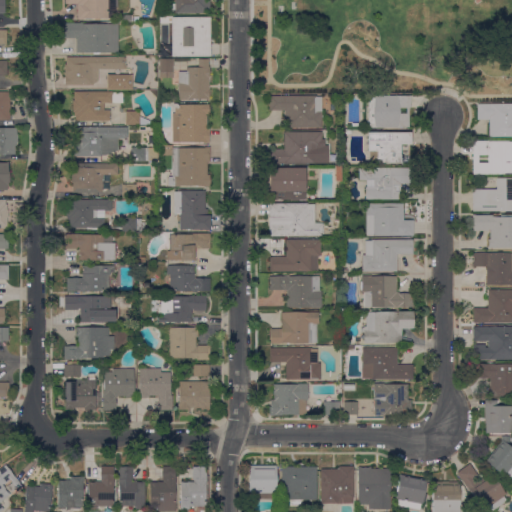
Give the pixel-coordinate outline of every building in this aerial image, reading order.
[(117,0),(117,7),(115,7),(115,18),(83,18),(83,20),(76,20),(76,4),(64,4),(64,0),(117,0)] [(209,0),(209,14),(174,13),(174,10),(170,10),(170,4),(174,4),(174,0),(209,0)] [(171,17),(209,17),(209,56),(171,56),(171,17)] [(76,52),(76,38),(64,38),(64,23),(82,23),(82,24),(118,24),(118,52),(98,52),(98,54),(92,54),(92,52),(76,52)] [(125,57),(125,65),(126,65),(126,69),(97,69),(97,84),(92,84),(92,85),(64,85),(64,65),(65,65),(65,57),(125,57)] [(173,78),(159,78),(158,59),(172,59),(173,78)] [(178,71),(186,71),(186,67),(197,67),(197,59),(208,59),(208,67),(209,67),(209,78),(208,78),(208,99),(187,99),(187,100),(178,100),(178,71)] [(128,76),(128,83),(131,83),(131,89),(106,89),(106,76),(128,76)] [(0,91),(9,92),(9,104),(10,104),(10,109),(9,121),(0,120),(0,91)] [(121,92),(121,102),(111,102),(111,103),(103,103),(103,110),(109,110),(109,121),(75,121),(75,116),(73,116),(73,113),(72,113),(72,101),(73,101),(73,92),(121,92)] [(314,96),(314,97),(321,97),(321,128),(284,128),(284,110),(269,110),(269,96),(314,96)] [(367,127),(367,121),(368,121),(368,98),(374,98),(374,96),(409,96),(408,128),(367,127)] [(171,114),(174,114),(174,104),(208,104),(208,116),(206,116),(206,129),(209,129),(209,144),(202,144),(202,142),(172,142),(171,114)] [(511,137),(488,137),(488,119),(476,119),(476,104),(511,104),(511,137)] [(138,125),(125,125),(125,111),(139,111),(139,117),(149,121),(149,124),(147,124),(147,126),(147,127),(138,127),(138,126),(138,125)] [(127,127),(127,138),(117,138),(117,150),(111,152),(105,155),(101,155),(101,156),(73,156),(73,138),(75,138),(75,127),(127,127)] [(0,128),(16,128),(16,135),(17,135),(17,143),(16,143),(16,146),(15,146),(15,154),(0,154),(0,128)] [(321,132),(321,139),(324,139),(324,145),(327,145),(327,164),(298,164),(298,163),(269,163),(269,149),(283,149),(283,132),(321,132)] [(367,133),(411,133),(411,145),(400,145),(400,158),(402,158),(402,163),(381,163),(381,159),(376,159),(376,151),(367,151),(367,150),(365,150),(365,142),(367,142),(367,133)] [(472,174),(472,141),(508,141),(508,142),(511,142),(511,173),(504,173),(504,174),(472,174)] [(145,161),(145,162),(131,162),(130,148),(158,147),(158,161),(156,161),(145,161)] [(209,147),(209,162),(206,162),(206,175),(209,175),(209,186),(174,187),(174,186),(168,186),(168,177),(172,177),(171,148),(209,147)] [(0,163),(8,163),(8,171),(10,171),(10,183),(8,183),(8,186),(7,186),(7,191),(0,190),(0,163)] [(118,175),(102,175),(102,192),(99,192),(99,193),(72,193),(72,183),(71,183),(71,174),(72,174),(72,163),(117,163),(118,175)] [(269,168),(305,168),(305,199),(271,199),(271,191),(269,191),(269,168)] [(411,168),(411,183),(400,183),(400,199),(365,199),(365,187),(366,187),(366,180),(358,181),(358,168),(411,168)] [(511,211),(471,211),(471,189),(495,189),(495,178),(511,178),(511,211)] [(135,184),(135,185),(141,185),(141,198),(121,198),(121,184),(135,184)] [(179,214),(173,214),(173,192),(179,192),(179,191),(205,191),(205,209),(207,209),(207,215),(210,215),(210,230),(191,230),(191,229),(179,229),(179,214)] [(0,228),(0,199),(5,199),(5,204),(8,204),(8,218),(6,218),(6,228),(0,228)] [(112,200),(111,211),(103,211),(103,217),(104,217),(104,228),(68,228),(69,219),(67,219),(67,217),(65,216),(66,206),(67,206),(67,199),(112,200)] [(268,204),(307,204),(313,204),(314,223),(322,223),(322,234),(321,234),(321,236),(268,236),(268,225),(268,217),(269,217),(268,204)] [(365,235),(366,204),(403,204),(403,220),(413,220),(413,236),(365,235)] [(511,248),(487,248),(487,246),(488,246),(488,241),(487,241),(487,239),(489,239),(489,230),(487,230),(487,231),(472,231),(473,215),(492,215),(492,217),(511,217),(511,248)] [(136,218),(136,219),(141,219),(141,230),(136,230),(136,232),(121,232),(121,218),(136,218)] [(0,234),(9,234),(9,249),(0,249),(0,234)] [(114,243),(114,260),(78,260),(78,247),(77,247),(77,249),(64,249),(64,234),(80,234),(80,235),(104,235),(104,236),(112,236),(112,243),(114,243)] [(169,235),(192,235),(192,234),(209,234),(210,249),(196,249),(196,248),(194,248),(194,260),(166,260),(166,251),(169,251),(169,235)] [(319,240),(319,256),(317,256),(317,271),(311,271),(311,272),(269,272),(269,257),(285,257),(285,240),(319,240)] [(412,240),(412,254),(396,254),(396,271),(362,271),(362,255),(365,255),(365,241),(371,241),(371,240),(412,240)] [(511,285),(486,285),(486,282),(486,266),(471,266),(471,262),(473,262),(473,257),(472,257),(472,253),(511,253),(511,285)] [(0,265),(8,265),(8,279),(0,279),(0,265)] [(114,266),(114,271),(110,271),(110,275),(108,275),(108,292),(66,292),(66,278),(82,278),(82,274),(83,274),(83,268),(81,268),(81,266),(114,266)] [(194,266),(194,269),(193,269),(193,272),(194,272),(194,278),(210,278),(210,291),(197,291),(197,292),(191,292),(191,291),(169,291),(169,275),(166,275),(166,266),(194,266)] [(318,277),(318,291),(321,291),(320,308),(286,307),(286,290),(269,290),(269,285),(270,285),(270,281),(269,281),(269,276),(318,277)] [(395,276),(395,292),(398,292),(398,293),(410,293),(410,307),(363,307),(363,293),(361,293),(361,290),(360,290),(360,282),(361,282),(361,276),(370,276),(395,276)] [(511,323),(472,323),(472,308),(487,308),(487,289),(511,289),(511,323)] [(160,297),(188,297),(188,295),(205,295),(205,311),(193,311),(193,309),(191,309),(191,317),(190,317),(190,319),(191,319),(191,323),(158,323),(158,320),(164,320),(164,315),(160,315),(160,297)] [(79,323),(79,309),(77,309),(77,311),(63,311),(63,296),(80,296),(80,297),(104,297),(104,313),(112,313),(112,323),(79,323)] [(270,343),(270,329),(281,329),(281,313),(318,312),(318,324),(316,324),(316,343),(288,343),(288,345),(286,345),(286,343),(270,343)] [(361,331),(361,329),(362,328),(364,327),(365,326),(365,312),(412,312),(412,329),(401,329),(401,343),(375,343),(364,343),(364,332),(360,332),(361,331)] [(511,359),(472,360),(472,326),(511,326),(511,359)] [(105,358),(64,359),(63,346),(78,346),(77,337),(75,337),(75,328),(104,327),(105,358)] [(195,347),(196,347),(196,346),(209,346),(209,360),(196,360),(196,358),(168,358),(168,328),(193,328),(193,327),(197,327),(197,337),(195,337),(195,347)] [(0,328),(8,328),(8,341),(0,341),(0,328)] [(311,348),(311,349),(317,349),(317,363),(320,363),(320,380),(285,380),(285,362),(269,362),(269,348),(311,348)] [(396,348),(396,365),(413,365),(413,380),(371,380),(371,379),(361,379),(361,364),(362,364),(362,348),(396,348)] [(489,378),(473,378),(473,365),(486,365),(486,364),(491,364),(491,365),(511,364),(511,396),(489,397),(489,378)] [(80,365),(80,377),(64,377),(64,365),(80,365)] [(209,377),(193,377),(193,365),(209,365),(209,377)] [(139,369),(160,368),(160,372),(170,372),(170,396),(172,396),(172,410),(157,410),(157,396),(149,396),(149,398),(139,398),(139,369)] [(134,398),(126,398),(126,396),(115,396),(115,410),(102,410),(102,395),(104,395),(104,372),(112,372),(112,369),(134,369),(134,398)] [(65,382),(74,382),(74,380),(87,380),(87,379),(95,379),(95,393),(99,393),(99,407),(95,407),(95,410),(84,410),(84,408),(72,408),(72,410),(64,410),(65,382)] [(0,382),(8,383),(8,398),(0,397),(0,382)] [(209,382),(209,410),(200,410),(200,409),(189,408),(189,411),(177,410),(178,382),(209,382)] [(297,385),(297,384),(307,384),(307,400),(305,400),(305,416),(270,416),(270,400),(273,400),(273,385),(297,385)] [(373,415),(373,384),(382,384),(407,384),(407,400),(411,400),(411,407),(412,407),(412,415),(373,415)] [(484,400),(496,400),(496,405),(511,406),(511,433),(485,433),(485,422),(484,422),(484,400)] [(339,402),(339,408),(337,408),(337,415),(323,415),(323,402),(339,402)] [(357,402),(357,415),(343,415),(343,402),(357,402)] [(501,437),(508,437),(508,446),(511,448),(511,476),(511,478),(506,474),(503,477),(485,462),(501,442),(501,437)] [(20,484),(10,492),(6,487),(12,482),(10,479),(3,485),(3,483),(1,484),(9,494),(0,501),(0,505),(3,509),(0,511),(0,468),(5,464),(20,484)] [(490,511),(483,511),(456,473),(469,464),(481,482),(492,475),(505,494),(503,496),(506,501),(490,511)] [(276,499),(251,499),(251,493),(249,493),(249,465),(276,465),(276,499)] [(113,506),(97,506),(97,509),(87,509),(88,482),(101,482),(101,480),(100,480),(100,466),(113,466),(113,506)] [(158,511),(158,509),(150,509),(150,482),(163,482),(163,480),(162,480),(162,466),(175,466),(176,511),(158,511)] [(320,504),(320,469),(338,469),(338,466),(353,466),(353,498),(352,498),(352,504),(320,504)] [(132,480),(131,480),(131,481),(136,481),(136,482),(144,482),(144,509),(135,509),(135,506),(119,506),(119,484),(118,484),(118,467),(132,467),(132,480)] [(206,507),(189,506),(189,509),(180,509),(180,481),(193,482),(193,480),(192,480),(192,467),(206,467),(206,507)] [(316,467),(316,500),(300,500),(300,505),(290,505),(290,500),(280,500),(280,467),(316,467)] [(357,467),(370,467),(370,469),(390,469),(390,509),(368,509),(368,504),(358,504),(357,467)] [(395,505),(396,499),(395,498),(400,474),(427,479),(422,504),(420,504),(419,510),(395,505)] [(82,477),(83,506),(74,506),(74,510),(66,510),(66,507),(57,507),(57,480),(70,480),(70,477),(82,477)] [(432,511),(432,482),(441,482),(441,481),(459,481),(459,511),(432,511)] [(52,484),(49,511),(33,511),(24,511),(26,486),(39,487),(39,483),(52,484)]
